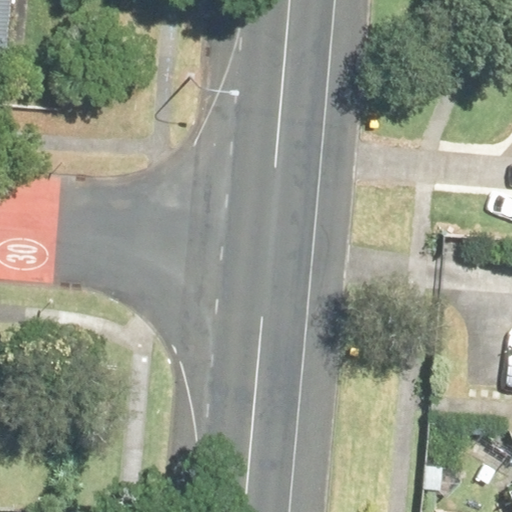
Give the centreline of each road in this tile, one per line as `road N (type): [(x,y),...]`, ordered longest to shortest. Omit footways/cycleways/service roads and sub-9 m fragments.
road 1 (residential): [(0,227),(267,248)]
road 2 (tertiary): [(246,511),(267,248)]
road 3 (tertiary): [(267,248),(289,0)]
